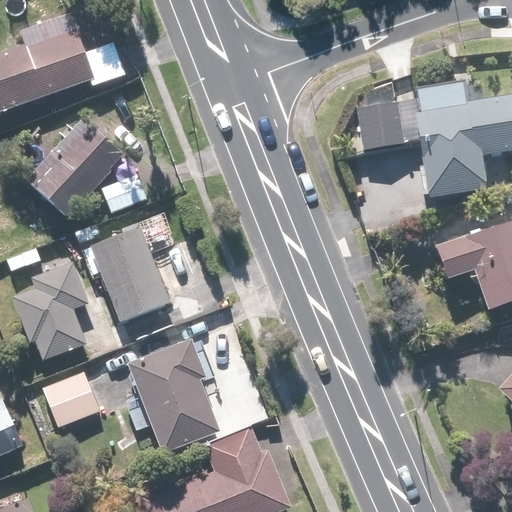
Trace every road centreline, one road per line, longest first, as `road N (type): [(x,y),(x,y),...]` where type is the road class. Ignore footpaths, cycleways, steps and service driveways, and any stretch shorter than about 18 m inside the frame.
road 1 (secondary): [(234,81),(415,511)]
road 2 (residential): [(234,81),(470,0)]
